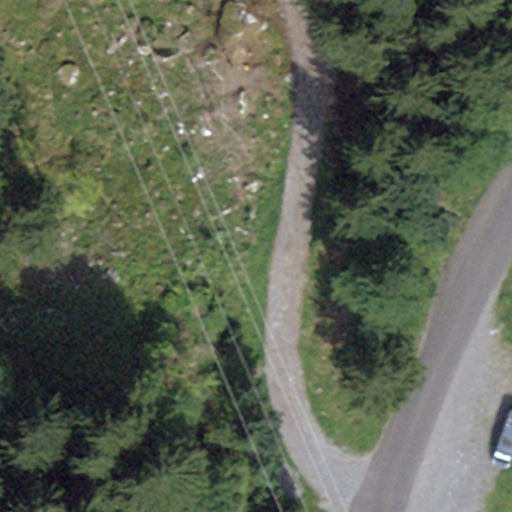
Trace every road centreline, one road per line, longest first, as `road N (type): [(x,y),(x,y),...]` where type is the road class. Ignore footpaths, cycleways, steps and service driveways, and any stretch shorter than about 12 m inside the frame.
road 1 (track): [(362,511),(298,435),(277,354),(310,82),(294,0)]
road 2 (tertiary): [(511,203),(466,285),(372,511)]
